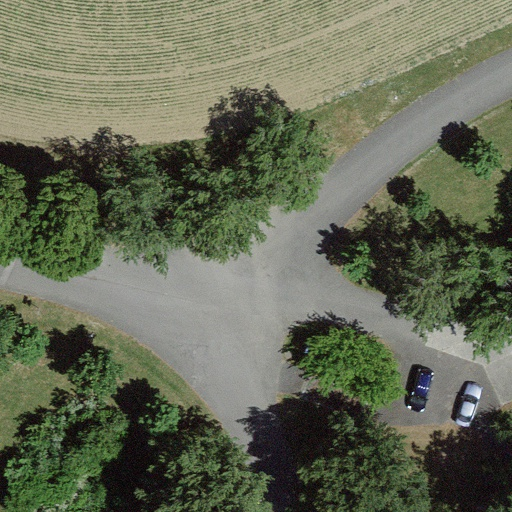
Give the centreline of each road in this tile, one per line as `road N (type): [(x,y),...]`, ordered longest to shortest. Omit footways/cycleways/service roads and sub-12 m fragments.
road 1 (residential): [(216,287),(424,122),(511,75)]
road 2 (residential): [(216,287),(243,398),(300,511)]
road 3 (residential): [(0,249),(121,282),(216,287)]
